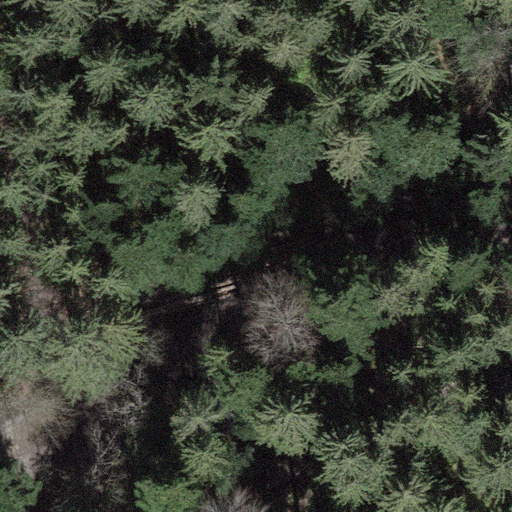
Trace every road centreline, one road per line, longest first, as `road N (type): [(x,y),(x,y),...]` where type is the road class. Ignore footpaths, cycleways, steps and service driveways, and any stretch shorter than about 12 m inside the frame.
road 1 (track): [(77,511),(147,395),(323,215),(473,0)]
road 2 (track): [(157,511),(511,338)]
